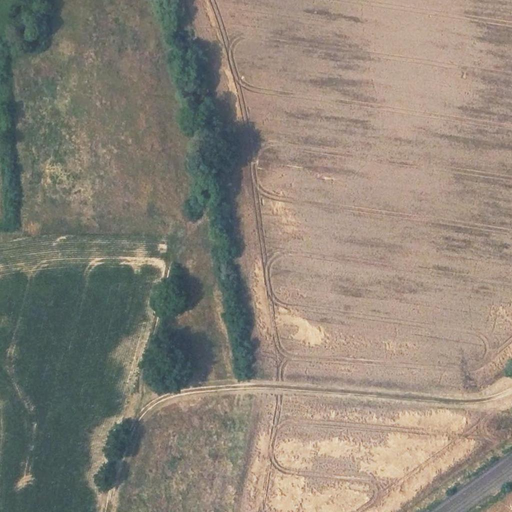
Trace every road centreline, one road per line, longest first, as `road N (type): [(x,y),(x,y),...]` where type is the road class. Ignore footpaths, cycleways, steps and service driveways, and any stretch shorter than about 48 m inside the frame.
road 1 (track): [(511,390),(467,403),(282,387),(176,394),(136,421),(109,511)]
road 2 (track): [(154,404),(143,381),(170,248),(211,192)]
